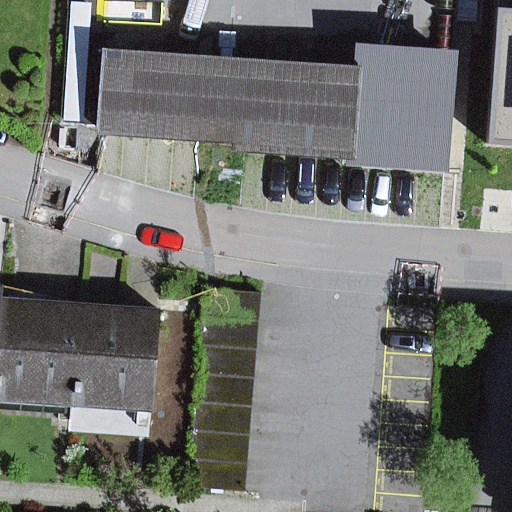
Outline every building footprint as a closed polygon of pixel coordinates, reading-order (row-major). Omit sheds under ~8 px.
[(511,0),(498,0),(498,12),(511,13),(511,0)] [(511,13),(498,12),(488,143),(511,144),(511,13)] [(356,81),(354,70),(104,54),(103,64),(356,81)] [(236,140),(235,147),(350,155),(356,81),(103,64),(99,130),(236,140)] [(261,294),(204,289),(202,318),(259,322),(261,294)] [(0,310),(0,391),(73,396),(78,317),(79,305),(45,301),(44,314),(0,310)] [(124,320),(78,317),(73,396),(152,402),(159,309),(125,307),(124,320)] [(259,322),(202,318),(200,346),(256,351),(259,322)] [(256,351),(200,346),(197,375),(254,379),(256,351)] [(254,379),(197,375),(195,403),(252,408),(254,379)] [(0,401),(152,413),(152,402),(73,396),(0,391),(0,401)] [(252,408),(195,403),(193,432),(250,436),(252,408)] [(250,436),(193,432),(190,460),(247,465),(250,436)] [(190,460),(188,489),(245,493),(247,465),(190,460)]
